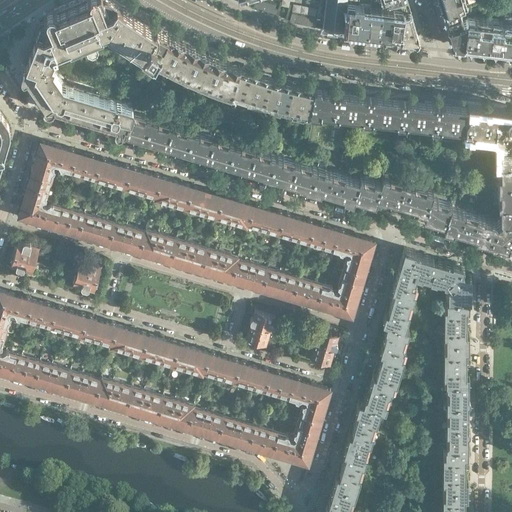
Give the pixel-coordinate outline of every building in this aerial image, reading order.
[(126,100),(67,82),(67,80),(65,79),(62,80),(50,63),(51,61),(50,60),(54,47),(70,40),(70,42),(74,43),(80,41),(84,51),(86,50),(88,55),(91,56),(97,54),(99,50),(97,45),(99,44),(94,35),(100,32),(102,29),(101,27),(107,25),(108,28),(141,50),(140,51),(154,59),(154,58),(155,58),(168,34),(155,26),(145,20),(137,15),(131,11),(121,4),(115,0),(72,0),(44,12),(43,13),(43,14),(43,15),(46,21),(44,22),(42,18),(41,18),(41,17),(41,18),(40,18),(34,35),(35,35),(32,44),(31,43),(30,45),(31,46),(28,54),(27,54),(21,70),(24,75),(25,75),(29,80),(29,81),(28,81),(39,96),(40,96),(44,102),(43,102),(46,108),(57,111),(57,110),(66,112),(66,114),(68,114),(68,113),(81,117),(81,118),(83,119),(83,117),(96,121),(96,123),(115,128),(115,127),(121,129),(121,130),(124,131),(124,130),(130,111),(132,103),(132,100),(128,99),(126,100)] [(343,30),(346,0),(325,0),(322,27),(343,30)] [(355,32),(358,4),(354,3),(354,0),(346,0),(343,30),(355,32)] [(366,33),(369,7),(370,0),(358,0),(358,4),(355,32),(366,33)] [(464,3),(463,0),(438,0),(441,9),(464,3)] [(463,45),(467,18),(462,19),(460,10),(463,9),(464,3),(441,9),(452,43),(463,45)] [(378,35),(382,9),(369,7),(366,33),(378,35)] [(389,36),(393,10),(382,9),(378,35),(389,36)] [(401,37),(404,12),(393,10),(389,36),(401,37)] [(418,36),(410,10),(404,12),(401,37),(415,39),(416,39),(418,36)] [(307,23),(308,16),(292,12),(290,20),(292,20),(307,23)] [(476,46),(480,16),(467,14),(467,18),(463,45),(476,46)] [(314,25),(316,18),(308,16),(307,23),(314,25)] [(488,48),(491,19),(486,19),(486,16),(480,16),(476,46),(488,48)] [(500,49),(504,19),(498,18),(498,20),(491,19),(488,48),(500,49)] [(511,51),(511,49),(511,21),(510,22),(511,19),(504,19),(500,49),(511,51)] [(161,73),(178,39),(168,34),(155,58),(151,68),(161,73)] [(176,69),(188,44),(178,39),(161,73),(165,75),(169,66),(176,69)] [(182,83),(198,49),(188,44),(176,69),(182,72),(178,81),(182,83)] [(197,79),(208,53),(198,49),(182,83),(186,85),(190,76),(197,79)] [(204,92),(218,57),(208,53),(197,79),(204,82),(200,91),(204,92)] [(219,88),(229,62),(218,57),(204,92),(208,94),(212,85),(218,88),(219,88)] [(237,105),(240,94),(249,68),(239,65),(229,62),(219,88),(218,88),(206,124),(216,127),(228,131),(230,126),(237,105)] [(264,101),(271,75),(249,68),(240,94),(247,96),(245,100),(256,103),(257,99),(264,101)] [(274,107),(281,78),(271,75),(264,101),(269,102),(268,106),(274,107)] [(285,110),(292,81),(281,78),(274,107),(272,112),(284,115),(285,110)] [(350,114),(353,92),(321,88),(321,87),(320,87),(303,83),(292,81),(285,110),(309,115),(309,111),(321,112),(321,111),(332,112),(332,114),(338,114),(338,113),(350,114)] [(384,118),(387,96),(353,92),(350,114),(362,115),(362,117),(372,119),(372,117),(384,118)] [(419,122),(421,100),(387,96),(384,118),(396,120),(396,121),(406,123),(407,121),(419,122)] [(453,126),(455,104),(421,100),(419,122),(430,124),(430,125),(440,127),(441,125),(453,126)] [(485,130),(488,109),(488,108),(455,104),(453,126),(464,128),(464,129),(474,131),(475,129),(485,130)] [(239,129),(245,107),(237,105),(230,126),(239,129)] [(511,110),(488,108),(488,109),(485,130),(494,131),(499,138),(501,138),(501,142),(499,143),(499,160),(511,160),(511,110)] [(6,120),(0,110),(0,132),(9,135),(10,132),(9,129),(9,125),(7,122),(6,120)] [(145,137),(151,117),(144,115),(144,117),(134,114),(134,112),(130,111),(124,130),(139,134),(140,136),(145,137)] [(166,142),(172,123),(168,122),(166,123),(157,121),(157,119),(151,117),(145,137),(150,139),(152,138),(166,142)] [(336,148),(339,123),(314,120),(310,140),(336,148)] [(187,150),(192,129),(186,127),(185,129),(176,126),(175,124),(172,123),(166,142),(180,146),(181,148),(187,150)] [(208,154),(213,136),(208,134),(207,135),(198,133),(199,131),(192,129),(187,150),(192,151),(194,150),(208,154)] [(0,166),(9,138),(9,135),(0,132),(0,166)] [(228,162),(234,142),(227,139),(226,141),(217,139),(216,137),(213,136),(208,154),(222,159),(223,161),(228,162)] [(59,164),(64,146),(41,139),(35,159),(52,165),(52,164),(56,163),(59,164)] [(249,167),(255,148),(250,146),(249,148),(239,145),(240,144),(234,142),(228,162),(233,164),(235,163),(249,167)] [(95,177),(95,175),(101,157),(95,155),(94,154),(94,153),(91,153),(91,152),(91,153),(89,153),(75,149),(74,148),(74,147),(71,147),(71,146),(71,147),(69,147),(64,146),(59,164),(60,167),(63,167),(66,166),(90,174),(91,175),(95,177)] [(269,175),(275,154),(268,152),(268,154),(259,151),(258,149),(255,148),(249,167),(263,171),(264,173),(269,175)] [(291,179),(297,160),(292,159),(290,160),(281,158),(282,156),(275,154),(269,175),(275,176),(277,175),(291,179)] [(125,184),(131,166),(130,166),(129,164),(128,164),(126,163),(125,163),(124,164),(107,159),(106,157),(103,156),(101,157),(95,175),(103,177),(103,179),(118,184),(118,182),(125,184)] [(45,191),(51,172),(53,171),(54,168),(52,165),(35,159),(34,163),(32,164),(31,165),(32,165),(31,167),(31,168),(32,170),(28,183),(26,184),(26,183),(26,184),(25,187),(26,189),(24,194),(41,199),(46,197),(47,193),(45,191)] [(312,187),(317,168),(318,166),(310,164),(310,166),(301,163),(300,161),(297,160),(291,179),(305,183),(306,185),(312,187)] [(511,160),(499,160),(499,164),(501,166),(501,175),(499,175),(499,181),(511,181),(511,160)] [(156,193),(162,175),(160,175),(159,173),(156,172),(154,173),(137,168),(136,166),(137,166),(136,166),(133,165),(131,166),(125,184),(134,187),(133,188),(148,193),(149,191),(156,193)] [(354,195),(358,178),(344,174),(343,176),(332,173),(332,171),(323,168),(322,170),(317,168),(312,187),(325,191),(325,189),(339,193),(339,195),(353,199),(353,198),(354,195)] [(430,195),(432,188),(424,186),(423,188),(415,185),(414,183),(401,179),(399,180),(390,178),(391,176),(383,173),(381,180),(377,195),(384,197),(386,196),(394,199),(410,203),(417,205),(418,207),(426,210),(430,195)] [(377,195),(381,180),(374,178),(373,180),(365,178),(364,175),(360,174),(358,178),(354,195),(361,197),(375,201),(377,195)] [(186,204),(192,184),(162,175),(156,193),(156,195),(163,197),(163,199),(178,204),(178,202),(186,204)] [(511,202),(511,181),(499,181),(499,190),(501,190),(501,199),(499,200),(499,203),(501,203),(511,202)] [(217,214),(223,194),(192,184),(186,204),(194,207),(194,209),(209,213),(209,211),(217,214)] [(42,220),(47,204),(43,203),(41,199),(24,194),(19,213),(42,220)] [(249,221),(254,203),(223,194),(217,214),(226,216),(225,218),(240,222),(241,220),(248,223),(249,221)] [(445,222),(450,205),(451,201),(447,200),(445,201),(436,199),(437,197),(430,195),(426,210),(424,215),(445,222)] [(79,231),(84,213),(85,212),(81,211),(79,212),(54,205),(53,202),(50,201),(50,202),(47,204),(42,220),(47,221),(48,223),(48,224),(48,223),(51,224),(52,224),(53,223),(67,227),(68,229),(71,230),(73,229),(79,231)] [(278,230),(284,212),(283,211),(282,210),(282,209),(279,209),(279,208),(278,208),(278,209),(277,210),(260,205),(259,203),(259,202),(259,203),(256,202),(254,203),(249,221),(256,224),(256,225),(271,230),(271,228),(278,230)] [(511,202),(501,203),(500,215),(502,218),(496,222),(495,221),(490,219),(484,239),(508,246),(510,238),(511,237),(511,236),(511,202)] [(484,239),(490,219),(485,218),(485,216),(476,213),(475,215),(464,211),(464,210),(450,205),(445,222),(443,226),(457,231),(458,228),(468,231),(472,232),(471,235),(484,239)] [(309,239),(315,221),(313,220),(312,219),(312,218),(309,218),(309,217),(309,218),(307,219),(290,214),(290,212),(289,212),(286,211),(284,212),(278,230),(287,233),(286,234),(301,239),(302,237),(309,239)] [(109,240),(114,222),(107,220),(107,218),(92,214),(91,216),(84,213),(79,231),(80,233),(83,234),(85,233),(102,238),(103,239),(102,239),(103,240),(106,240),(106,241),(106,240),(108,240),(109,240)] [(346,249),(351,232),(345,230),(344,228),(341,227),(339,228),(325,224),(324,222),(321,221),(319,222),(315,221),(309,239),(309,241),(313,242),(315,241),(339,248),(340,251),(343,251),(346,249)] [(140,249),(145,232),(137,229),(138,228),(123,223),(122,225),(114,222),(109,240),(110,242),(111,242),(113,243),(114,243),(115,242),(132,247),(133,248),(133,249),(136,249),(136,250),(136,249),(138,249),(140,249)] [(170,258),(176,239),(168,236),(169,235),(154,230),(153,232),(146,230),(145,232),(140,249),(170,258)] [(367,258),(373,239),(373,238),(351,232),(346,249),(350,250),(351,253),(367,258)] [(35,258),(39,246),(31,243),(30,241),(25,240),(23,241),(18,239),(17,243),(14,244),(16,246),(14,252),(35,258)] [(201,267),(207,248),(199,246),(200,244),(185,240),(184,241),(176,239),(170,258),(201,267)] [(412,290),(414,283),(411,282),(412,279),(413,279),(415,275),(416,275),(416,273),(417,268),(414,266),(414,264),(411,263),(414,251),(415,249),(404,246),(390,290),(393,291),(392,295),(389,305),(386,304),(382,318),(387,320),(404,325),(408,310),(407,309),(410,299),(411,300),(414,291),(412,290)] [(232,277),(237,259),(238,258),(230,255),(231,254),(216,249),(215,251),(207,248),(201,267),(232,277)] [(430,275),(435,257),(414,251),(411,263),(414,264),(414,266),(417,268),(416,273),(421,274),(422,272),(430,275)] [(32,271),(35,258),(14,252),(12,257),(10,258),(11,261),(10,264),(15,266),(16,268),(21,269),(23,268),(32,271)] [(360,282),(364,269),(366,268),(367,265),(367,264),(366,263),(367,258),(351,253),(347,256),(346,258),(348,261),(342,281),(339,282),(338,285),(341,289),(357,293),(358,288),(360,287),(361,287),(360,287),(361,284),(360,282)] [(470,297),(470,273),(464,273),(462,269),(463,264),(452,260),(452,262),(435,257),(430,275),(430,277),(435,279),(436,276),(443,279),(443,281),(445,282),(448,279),(450,283),(448,284),(448,297),(468,297),(470,297)] [(100,268),(101,264),(96,263),(95,261),(90,259),(88,260),(80,258),(76,270),(97,277),(99,271),(101,270),(100,268)] [(262,285),(267,268),(260,266),(260,264),(245,260),(245,262),(237,259),(232,277),(233,278),(233,279),(236,279),(236,280),(237,280),(236,279),(238,278),(255,283),(256,285),(255,285),(256,286),(256,285),(259,286),(261,285),(262,285)] [(293,295),(298,277),(291,275),(291,273),(280,270),(276,269),(275,271),(267,268),(262,285),(262,286),(263,287),(263,288),(264,288),(266,288),(266,289),(267,289),(267,288),(268,288),(285,292),(286,294),(286,295),(286,294),(289,295),(290,295),(291,294),(293,295)] [(96,282),(97,277),(76,270),(72,283),(81,285),(82,287),(87,289),(88,288),(94,289),(94,286),(97,284),(96,282)] [(329,306),(334,290),(333,286),(331,285),(329,286),(303,279),(302,277),(299,276),(298,277),(293,295),(297,296),(298,298),(301,299),(303,298),(317,302),(318,304),(321,305),(323,304),(329,306)] [(15,310),(20,294),(0,287),(0,308),(8,311),(11,309),(15,310)] [(351,312),(357,293),(341,289),(337,291),(334,290),(329,306),(341,309),(351,312)] [(52,323),(57,305),(51,303),(50,301),(47,300),(46,300),(45,301),(31,297),(30,295),(27,294),(25,295),(20,294),(15,310),(17,314),(18,315),(20,313),(45,321),(46,323),(51,324),(52,323)] [(468,322),(468,313),(465,313),(465,310),(468,310),(468,297),(448,297),(446,297),(446,304),(443,303),(443,331),(445,331),(445,337),(468,337),(468,325),(465,325),(465,322),(468,322)] [(81,331),(87,314),(86,313),(85,312),(85,311),(84,312),(82,311),(82,310),(81,311),(80,312),(63,307),(62,305),(59,304),(57,305),(52,323),(59,325),(58,326),(73,331),(74,329),(81,331)] [(1,339),(7,319),(9,318),(10,315),(8,311),(0,308),(0,344),(2,344),(2,341),(1,339)] [(272,321),(274,314),(269,312),(267,311),(267,312),(255,308),(253,316),(252,316),(250,316),(249,320),(250,322),(270,328),(271,327),(273,326),(274,323),(273,321),(272,321)] [(112,341),(117,323),(116,322),(115,321),(115,320),(115,321),(112,320),(110,321),(93,316),(92,314),(93,314),(92,314),(89,313),(87,314),(81,331),(89,334),(89,336),(104,340),(105,338),(112,341)] [(406,333),(408,326),(404,325),(387,320),(385,326),(386,328),(382,340),(403,346),(404,343),(402,341),(404,333),(406,333)] [(265,343),(270,328),(250,322),(250,323),(246,337),(248,337),(248,338),(249,340),(252,341),(254,340),(254,339),(265,343)] [(142,351),(148,332),(117,323),(112,341),(112,342),(120,345),(119,346),(134,351),(134,349),(142,351)] [(336,341),(338,333),(326,329),(324,328),(324,329),(319,327),(317,334),(316,334),(314,335),(313,338),(314,340),(314,341),(315,342),(334,347),(336,346),(337,343),(336,341)] [(173,361),(179,341),(148,332),(142,351),(149,354),(149,355),(161,359),(165,360),(165,358),(173,361)] [(468,363),(468,356),(468,354),(465,354),(465,351),(468,351),(468,337),(445,337),(445,344),(443,344),(443,372),(445,372),(445,379),(446,379),(467,379),(467,366),(465,366),(465,363),(468,363)] [(397,381),(404,353),(402,353),(404,346),(403,346),(382,340),(378,353),(380,354),(379,359),(383,360),(382,364),(378,363),(376,367),(374,367),(370,380),(391,386),(392,386),(394,380),(397,381)] [(204,370),(205,368),(210,351),(179,341),(173,361),(181,363),(181,365),(196,369),(197,368),(204,370)] [(329,362),(334,348),(334,347),(315,342),(310,356),(322,359),(322,360),(323,362),(326,363),(328,362),(328,361),(329,362)] [(35,379),(40,361),(41,359),(36,358),(34,360),(10,352),(9,350),(6,349),(3,352),(0,360),(0,368),(3,369),(4,371),(7,372),(9,371),(23,375),(24,377),(23,377),(24,377),(27,378),(29,377),(35,379)] [(234,377),(240,359),(239,359),(238,357),(235,356),(234,356),(233,357),(216,352),(215,351),(215,350),(212,350),(212,349),(212,350),(210,351),(205,368),(212,370),(211,372),(227,377),(227,375),(234,377)] [(266,386),(271,369),(269,368),(268,367),(268,366),(265,365),(263,366),(246,361),(246,360),(245,359),(245,360),(242,359),(242,358),(242,359),(240,360),(240,359),(234,377),(243,379),(243,381),(258,386),(258,384),(266,386)] [(65,388),(70,370),(63,368),(63,366),(48,362),(48,363),(40,361),(35,379),(36,380),(35,380),(36,381),(36,380),(39,381),(39,382),(39,381),(41,380),(57,385),(58,387),(59,387),(61,388),(62,388),(63,387),(65,388)] [(302,396),(307,380),(301,378),(300,376),(297,375),(295,376),(281,372),(280,370),(277,369),(275,370),(271,369),(266,386),(265,388),(269,389),(271,388),(296,395),(297,397),(299,398),(299,397),(302,396)] [(96,397),(101,379),(93,377),(94,375),(79,371),(78,372),(70,370),(65,388),(66,389),(66,390),(69,390),(69,391),(70,391),(70,390),(71,390),(88,394),(89,396),(89,397),(89,396),(92,397),(94,396),(96,397)] [(126,406),(132,386),(124,384),(125,382),(110,378),(109,380),(101,377),(101,379),(96,397),(126,406)] [(467,393),(467,384),(467,379),(446,379),(446,381),(448,382),(448,394),(446,394),(446,400),(467,401),(467,400),(469,398),(469,395),(467,393)] [(323,405),(329,387),(331,386),(330,385),(329,386),(307,380),(302,396),(306,397),(307,401),(323,405)] [(385,399),(388,390),(390,389),(391,386),(370,380),(366,393),(364,394),(363,399),(380,405),(385,406),(387,400),(385,399)] [(157,415),(163,395),(155,393),(156,391),(140,387),(139,388),(132,386),(126,406),(157,415)] [(188,424),(193,406),(194,405),(186,402),(187,400),(172,396),(171,398),(163,395),(157,415),(188,424)] [(370,430),(373,420),(376,420),(380,405),(363,399),(358,398),(354,412),(356,413),(353,423),(352,427),(350,426),(346,440),(368,446),(373,430),(370,430)] [(467,422),(467,409),(467,401),(446,400),(446,405),(448,405),(447,414),(446,414),(445,422),(467,422)] [(316,430),(320,417),(322,416),(322,415),(323,413),(323,412),(322,410),(323,405),(307,401),(303,403),(303,404),(304,408),(298,427),(296,428),(295,432),(297,436),(313,440),(314,436),(316,435),(316,434),(317,432),(317,431),(316,430)] [(217,433),(223,415),(216,413),(217,411),(201,407),(201,408),(193,406),(188,424),(189,426),(189,427),(189,426),(192,427),(194,426),(210,431),(211,433),(212,433),(215,434),(217,433)] [(250,443),(255,425),(247,422),(248,420),(232,416),(232,418),(223,415),(217,433),(218,434),(219,435),(219,436),(219,435),(222,436),(223,436),(224,435),(241,440),(242,442),(245,443),(247,442),(250,443)] [(467,443),(467,431),(468,429),(468,426),(467,424),(467,422),(445,422),(446,427),(447,427),(447,438),(446,440),(445,443),(467,443)] [(285,454),(290,436),(288,433),(286,432),(284,433),(260,426),(259,424),(255,423),(255,425),(250,443),(253,444),(254,446),(257,447),(259,446),(273,450),(274,452),(277,453),(279,452),(285,454)] [(307,460),(313,440),(297,436),(293,437),(290,436),(285,454),(307,460)] [(357,472),(361,461),(363,461),(368,446),(346,440),(342,453),(344,454),(340,468),(338,467),(334,481),(356,488),(360,473),(357,472)] [(466,498),(467,471),(464,471),(464,468),(467,469),(467,460),(464,460),(464,457),(467,457),(467,443),(445,443),(444,443),(444,450),(442,450),(442,477),(443,477),(443,491),(441,491),(441,511),(463,511),(464,509),(466,510),(466,501),(464,501),(464,498),(466,498)] [(353,498),(356,488),(334,481),(327,501),(347,507),(350,508),(351,503),(349,502),(351,497),(353,498)] [(345,511),(347,507),(327,501),(324,511),(345,511)]
